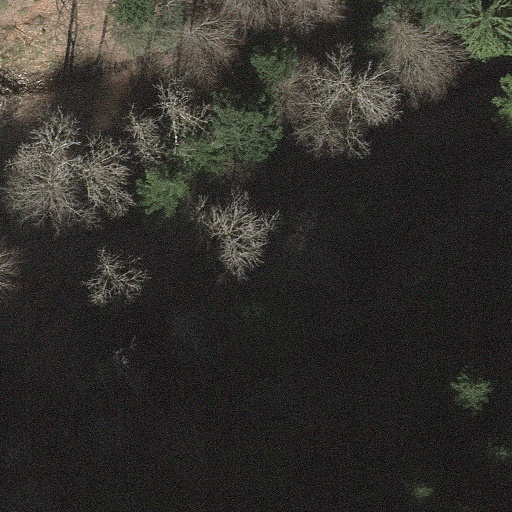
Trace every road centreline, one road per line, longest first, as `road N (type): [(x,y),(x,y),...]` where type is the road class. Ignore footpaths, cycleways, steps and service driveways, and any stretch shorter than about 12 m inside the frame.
road 1 (track): [(511,81),(175,238),(43,258),(0,226)]
road 2 (track): [(0,201),(6,150),(273,13),(283,0)]
